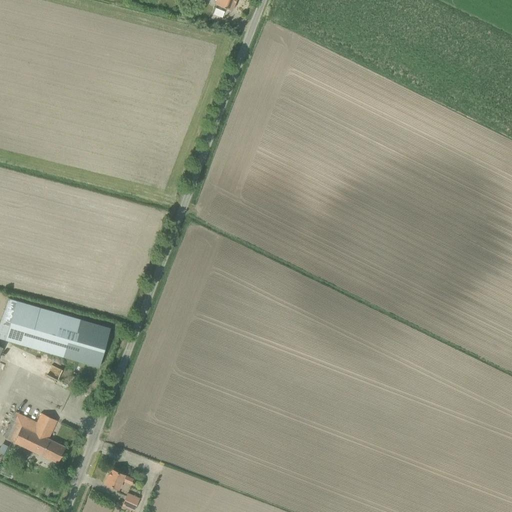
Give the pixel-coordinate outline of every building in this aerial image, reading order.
[(216,0),(215,4),(232,11),(236,0),(216,0)] [(6,340),(99,367),(110,327),(17,300),(6,340)] [(4,437),(58,463),(65,447),(48,439),(57,421),(42,413),(37,422),(16,412),(4,437)] [(132,484),(134,479),(111,469),(105,483),(118,490),(122,480),(132,484)] [(122,505),(135,510),(140,499),(127,494),(122,505)]
